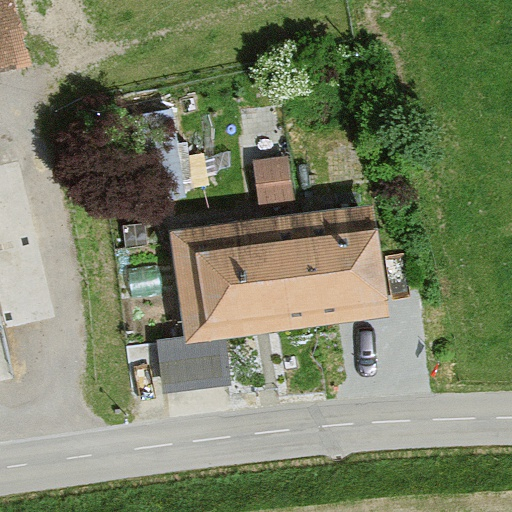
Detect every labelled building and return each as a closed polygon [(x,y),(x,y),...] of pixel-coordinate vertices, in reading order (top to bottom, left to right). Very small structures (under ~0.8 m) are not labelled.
[(0,0),(0,84),(39,75),(19,0),(0,0)] [(181,189),(178,121),(121,123),(124,191),(181,189)] [(301,202),(298,161),(257,165),(260,206),(287,207),(301,202)] [(287,207),(295,316),(390,309),(383,200),(287,207)] [(287,207),(163,221),(172,325),(136,328),(141,376),(212,370),(208,328),(295,316),(287,207)]
